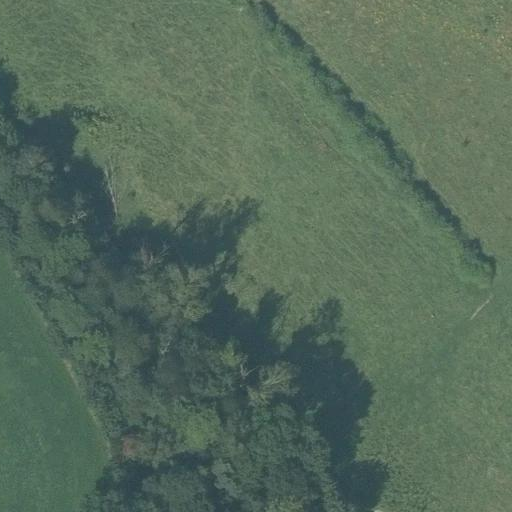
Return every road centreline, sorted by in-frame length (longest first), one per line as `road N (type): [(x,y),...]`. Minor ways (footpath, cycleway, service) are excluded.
road 1 (track): [(143,432),(0,186)]
road 2 (track): [(143,432),(299,463)]
